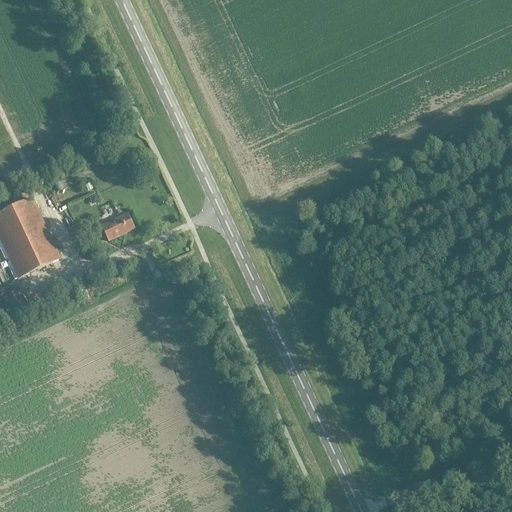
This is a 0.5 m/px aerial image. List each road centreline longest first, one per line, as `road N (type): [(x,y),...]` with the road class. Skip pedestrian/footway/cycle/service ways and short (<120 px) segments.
road 1 (secondary): [(358,511),(116,0)]
road 2 (track): [(511,436),(358,511)]
